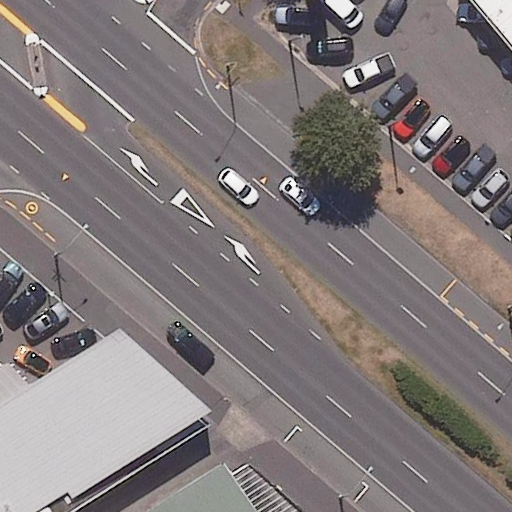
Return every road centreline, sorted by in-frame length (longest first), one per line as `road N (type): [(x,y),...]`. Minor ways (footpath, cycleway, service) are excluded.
road 1 (secondary): [(83,29),(511,397)]
road 2 (secondary): [(464,511),(157,247)]
road 3 (unclassified): [(157,247),(110,151),(83,29)]
road 4 (secondary): [(157,247),(0,112)]
